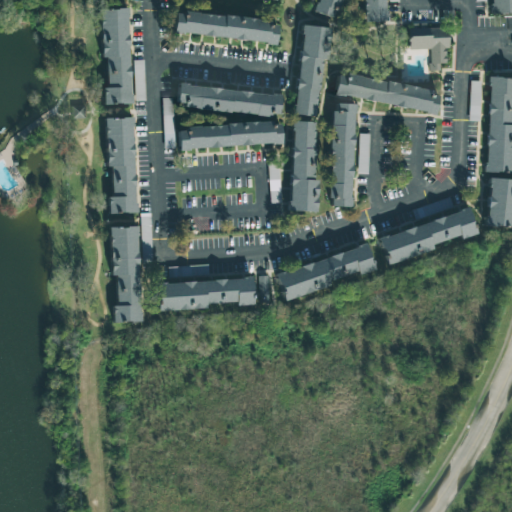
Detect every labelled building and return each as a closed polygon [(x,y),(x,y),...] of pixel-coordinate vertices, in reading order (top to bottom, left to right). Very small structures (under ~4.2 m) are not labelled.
[(341,0),(318,0),(315,13),(336,19),(341,0)] [(384,21),(383,0),(362,0),(363,22),(384,21)] [(511,0),(489,0),(490,13),(511,12),(511,0)] [(100,58),(104,58),(105,89),(101,89),(102,105),(129,104),(126,8),(98,9),(100,58)] [(174,11),(172,33),(274,43),(276,22),(174,11)] [(316,117),(324,28),(300,25),(292,114),(316,117)] [(408,50),(428,49),(428,71),(438,71),(438,63),(445,63),(445,48),(447,48),(447,28),(408,29),(408,50)] [(433,113),(438,92),(336,73),(332,95),(433,113)] [(510,95),(511,95),(511,77),(487,77),(485,172),(511,172),(511,152),(511,124),(509,124),(510,95)] [(479,81),(469,81),(468,121),(478,121),(479,81)] [(277,117),(279,95),(177,85),(174,107),(277,117)] [(172,98),(161,98),(163,149),(173,149),(172,98)] [(352,104),(330,104),(328,207),(350,207),(352,104)] [(84,119),(83,105),(70,106),(71,119),(84,119)] [(103,119),(105,167),(109,167),(110,197),(106,197),(107,214),(134,213),(131,117),(103,119)] [(176,127),(177,149),(280,144),(279,122),(176,127)] [(313,212),(314,122),(289,122),(288,211),(313,212)] [(511,179),(487,178),(485,226),(511,227),(511,179)] [(475,235),(468,210),(377,236),(385,265),(431,251),(429,244),(459,236),(460,239),(475,235)] [(151,264),(150,214),(139,214),(141,264),(151,264)] [(108,227),(109,276),(114,276),(114,307),(111,307),(111,323),(138,322),(136,227),(108,227)] [(372,271),(365,246),(274,273),(281,298),(357,276),(372,271)] [(185,266),(168,267),(169,277),(207,275),(207,265),(185,266)] [(258,303),(266,303),(265,276),(257,277),(258,303)] [(252,305),(250,279),(156,283),(157,311),(205,309),(205,304),(235,302),(235,306),(252,305)]
